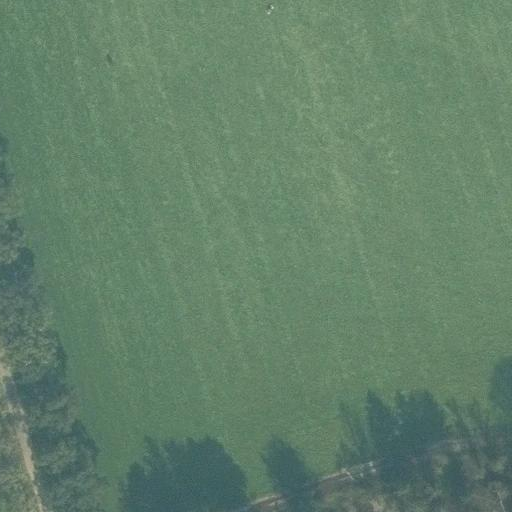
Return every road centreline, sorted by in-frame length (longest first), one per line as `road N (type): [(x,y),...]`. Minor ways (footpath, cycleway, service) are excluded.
road 1 (track): [(511,440),(412,456),(251,511)]
road 2 (unclassified): [(46,511),(0,358)]
